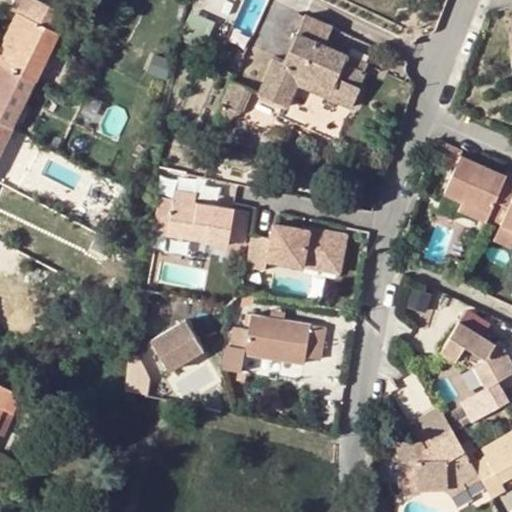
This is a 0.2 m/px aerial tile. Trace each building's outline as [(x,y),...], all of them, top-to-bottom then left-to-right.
[(16,12),(1,44),(7,48),(0,60),(0,63),(28,78),(38,58),(44,60),(58,32),(54,31),(62,13),(51,8),(55,0),(15,0),(11,9),(16,12)] [(305,14),(298,32),(324,44),(333,27),(305,14)] [(285,104),(296,81),(301,71),(331,85),(326,95),(351,106),(359,86),(357,85),(363,70),(344,62),(349,55),(324,44),(298,32),(284,61),(275,57),(259,93),(285,104)] [(367,63),(349,55),(344,62),(363,70),(367,63)] [(28,78),(34,80),(44,60),(38,58),(28,78)] [(0,121),(4,124),(17,100),(23,102),(34,80),(28,78),(0,63),(0,121)] [(301,71),(296,81),(326,95),(331,85),(301,71)] [(230,79),(220,102),(222,102),(236,109),(233,116),(235,115),(237,114),(239,113),(241,111),(251,88),(230,79)] [(17,100),(4,124),(11,127),(23,102),(17,100)] [(222,102),(217,113),(231,119),(233,116),(236,109),(222,102)] [(0,148),(11,127),(4,124),(0,132),(0,148)] [(461,151),(442,143),(436,159),(454,167),(443,193),(461,202),(488,213),(493,201),(505,176),(459,156),(461,151)] [(511,179),(505,176),(493,201),(506,207),(500,222),(499,223),(500,224),(511,229),(511,179)] [(173,199),(194,202),(196,193),(175,189),(173,199)] [(167,234),(173,199),(159,196),(153,232),(167,234)] [(194,202),(173,199),(167,234),(227,245),(228,240),(243,242),(249,212),(194,202)] [(488,213),(486,217),(500,222),(506,207),(493,201),(488,213)] [(484,222),(488,213),(461,202),(458,209),(484,222)] [(250,233),(245,266),(264,269),(266,257),(302,263),(304,253),(340,260),(345,231),(300,223),(299,226),(272,221),(269,236),(250,233)] [(511,229),(500,224),(492,239),(511,248),(511,229)] [(304,253),(302,263),(339,269),(340,260),(304,253)] [(414,286),(409,319),(432,322),(437,289),(414,286)] [(151,293),(137,289),(132,315),(147,318),(151,293)] [(434,317),(456,326),(459,322),(469,304),(448,295),(434,317)] [(222,367),(242,371),(246,352),(302,363),(304,357),(319,360),(326,328),(251,313),(248,329),(234,326),(230,346),(227,346),(222,367)] [(485,387),(460,401),(470,420),(507,399),(497,381),(511,371),(511,366),(498,342),(494,343),(459,322),(456,326),(440,353),(453,362),(455,359),(468,368),(473,367),(485,387)] [(185,323),(178,326),(182,334),(189,330),(185,323)] [(182,334),(178,326),(151,341),(168,373),(202,354),(189,330),(182,334)] [(134,352),(127,351),(122,377),(146,382),(147,375),(134,352)] [(246,352),(242,371),(266,375),(266,372),(300,377),(302,363),(246,352)] [(146,382),(122,377),(121,388),(143,393),(146,382)] [(0,433),(4,435),(24,396),(0,383),(0,433)] [(472,466),(451,431),(438,407),(417,419),(423,430),(432,445),(425,449),(421,441),(416,441),(396,443),(397,486),(416,486),(417,491),(444,489),(449,497),(464,488),(462,483),(476,474),(472,466)] [(413,436),(416,441),(421,441),(425,449),(432,445),(423,430),(413,436)] [(472,466),(476,474),(481,482),(486,492),(490,498),(504,491),(500,484),(511,476),(511,432),(481,450),(485,458),(472,466)] [(92,483),(108,484),(110,468),(95,465),(92,483)] [(486,492),(481,482),(464,491),(470,501),(486,492)]
